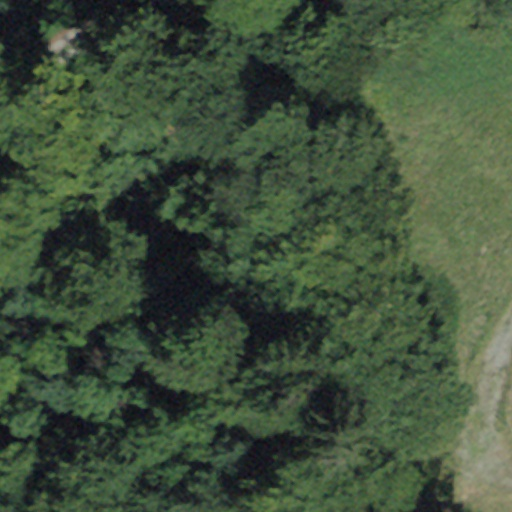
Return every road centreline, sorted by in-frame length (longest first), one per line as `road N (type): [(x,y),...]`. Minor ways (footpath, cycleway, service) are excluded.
road 1 (track): [(511,328),(479,406),(477,455),(490,478),(511,483)]
road 2 (track): [(0,105),(52,47),(129,0)]
